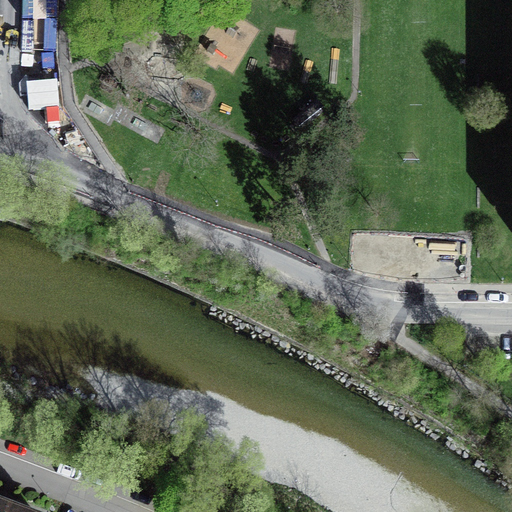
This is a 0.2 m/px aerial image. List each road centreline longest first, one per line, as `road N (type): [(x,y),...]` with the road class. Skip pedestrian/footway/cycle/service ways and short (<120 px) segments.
road 1 (residential): [(0,159),(260,251),(388,310)]
road 2 (residential): [(388,310),(511,311)]
road 3 (residential): [(0,461),(111,511)]
